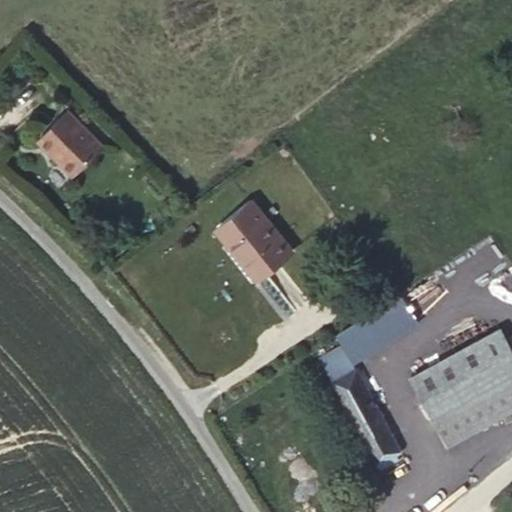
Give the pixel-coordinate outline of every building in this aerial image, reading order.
[(106,134),(71,98),(40,127),(74,164),(106,134)] [(282,227),(242,181),(207,212),(220,226),(227,220),(254,252),(282,227)] [(511,410),(511,321),(425,373),(464,439),(511,410)] [(407,429),(356,344),(334,359),(383,441),(407,429)] [(407,429),(383,441),(398,467),(421,453),(407,429)]
